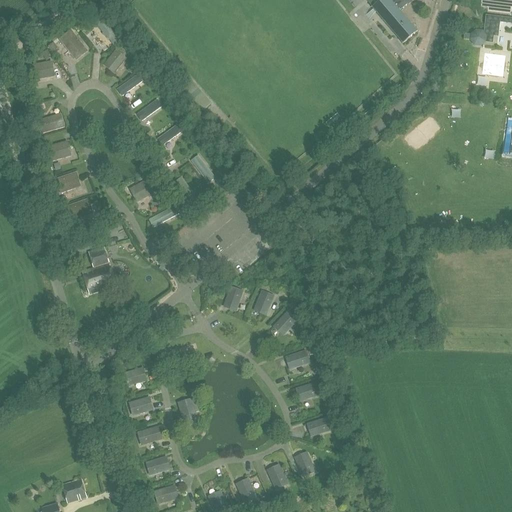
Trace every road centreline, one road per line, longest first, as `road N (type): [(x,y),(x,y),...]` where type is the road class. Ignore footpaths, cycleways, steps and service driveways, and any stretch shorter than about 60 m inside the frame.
road 1 (unclassified): [(182,289),(402,106),(419,84),(448,0)]
road 2 (residential): [(204,327),(250,361),(285,406),(286,440),(260,458),(184,469),(160,360),(173,339)]
road 3 (residential): [(171,179),(104,88),(80,90),(71,108),(99,172),(182,289)]
road 4 (unclassified): [(84,371),(0,84)]
road 5 (unclassified): [(125,511),(84,371)]
road 6 (unclassified): [(84,371),(182,289)]
